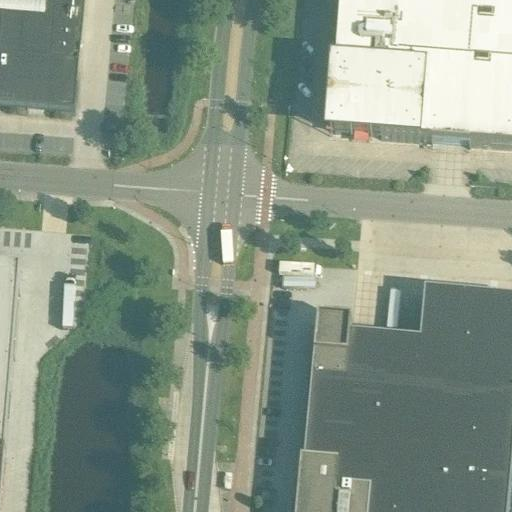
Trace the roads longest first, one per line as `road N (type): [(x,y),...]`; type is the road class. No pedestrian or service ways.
road 1 (unknown): [(285,511),(298,357),(309,317),(372,283),(382,207)]
road 2 (secondary): [(222,196),(194,511)]
road 3 (tertiary): [(222,196),(511,217)]
road 4 (unclassified): [(0,178),(222,196)]
road 5 (secondary): [(222,196),(241,0)]
